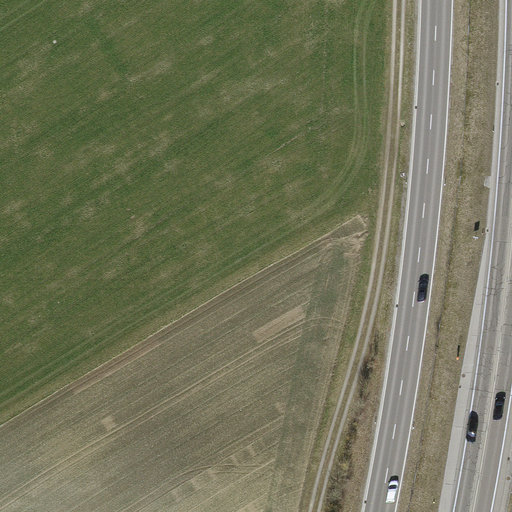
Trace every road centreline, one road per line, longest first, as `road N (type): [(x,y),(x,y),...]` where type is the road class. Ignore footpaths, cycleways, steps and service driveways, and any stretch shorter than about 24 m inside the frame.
road 1 (track): [(404,0),(384,255),(314,511)]
road 2 (primary): [(379,511),(415,293),(436,0)]
road 3 (trunk): [(511,122),(489,363),(464,511)]
road 4 (trunk): [(483,511),(511,327)]
